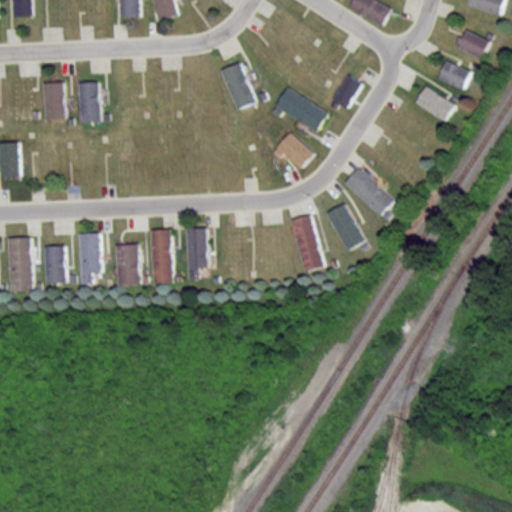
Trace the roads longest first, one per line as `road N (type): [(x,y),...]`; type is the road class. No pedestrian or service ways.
road 1 (residential): [(390,46),(383,88),(326,173),(302,192),(275,200),(0,212)]
road 2 (residential): [(0,52),(189,44),(231,24),(249,0)]
